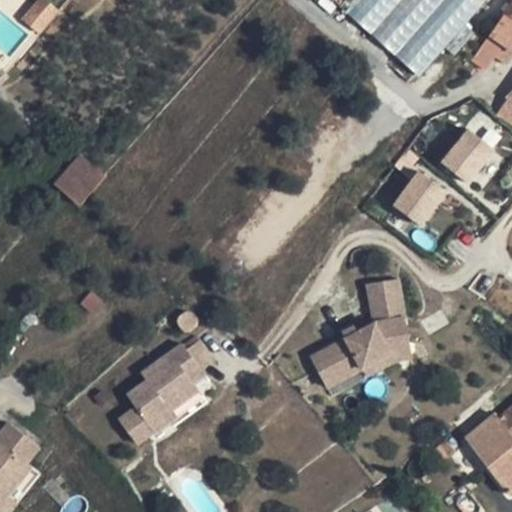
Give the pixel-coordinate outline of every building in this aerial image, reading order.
[(91,0),(119,22),(137,0),(91,0)] [(333,0),(420,76),(487,0),(333,0)] [(58,14),(45,2),(26,22),(39,35),(58,14)] [(511,5),(492,34),(473,61),(487,71),(492,63),(505,45),(511,48),(511,5)] [(497,150),(468,127),(442,161),(471,183),(497,150)] [(105,175),(82,155),(55,185),(79,205),(105,175)] [(451,193),(421,171),(396,206),(426,228),(451,193)] [(347,340),(313,358),(329,388),(361,371),(394,354),(393,341),(410,338),(400,280),(370,284),(377,324),(368,329),(358,334),(354,327),(343,333),(347,340)] [(192,313),(190,312),(187,313),(185,315),(180,317),(179,321),(179,323),(185,331),(187,331),(190,331),(193,329),(195,327),(198,322),(197,320),(192,313)] [(365,322),(354,327),(358,334),(368,329),(365,322)] [(361,371),(368,384),(413,361),(410,338),(393,341),(394,354),(361,371)] [(215,361),(200,340),(188,350),(203,369),(215,361)] [(188,350),(184,345),(143,374),(148,380),(128,396),(135,406),(156,433),(177,417),(172,410),(199,390),(194,383),(207,374),(203,369),(188,350)] [(156,433),(135,406),(117,420),(137,447),(156,433)] [(511,408),(500,419),(507,431),(511,436),(511,408)] [(511,436),(507,431),(495,416),(465,441),(511,498),(511,497),(511,436)] [(0,508),(10,497),(33,468),(27,463),(40,447),(10,424),(0,436),(0,508)] [(10,497),(0,508),(0,511),(13,511),(19,505),(10,497)]
